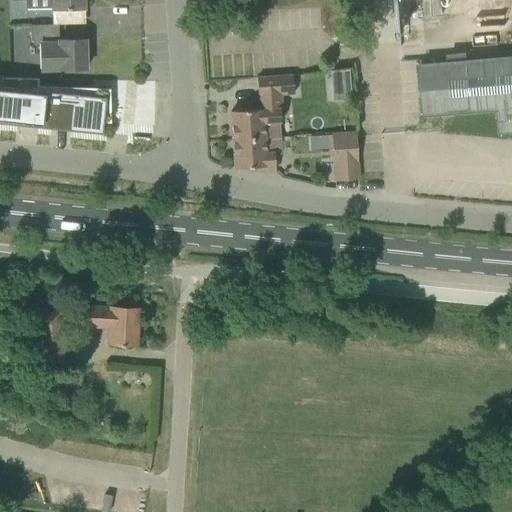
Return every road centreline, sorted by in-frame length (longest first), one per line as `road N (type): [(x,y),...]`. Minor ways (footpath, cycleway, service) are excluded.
road 1 (primary): [(511,265),(0,208)]
road 2 (residential): [(178,174),(511,223)]
road 3 (residential): [(171,511),(183,304)]
road 4 (residential): [(178,174),(0,154)]
road 5 (residential): [(178,174),(184,136),(176,0)]
